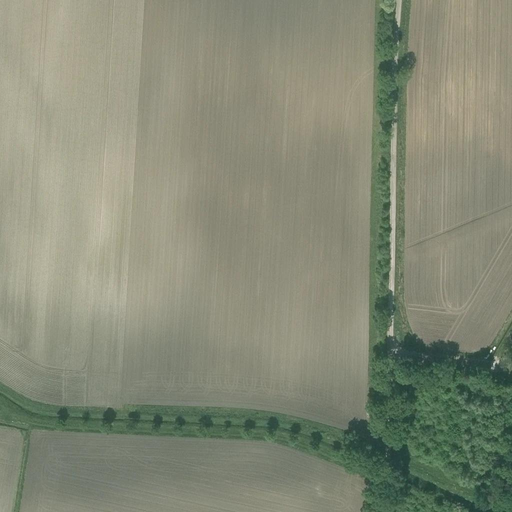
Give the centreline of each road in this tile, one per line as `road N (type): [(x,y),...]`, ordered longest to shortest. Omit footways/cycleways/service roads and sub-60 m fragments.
road 1 (unknown): [(0,404),(40,422),(280,432),(386,466),(482,511)]
road 2 (unclassified): [(388,357),(398,0)]
road 3 (track): [(375,511),(386,466),(388,357)]
